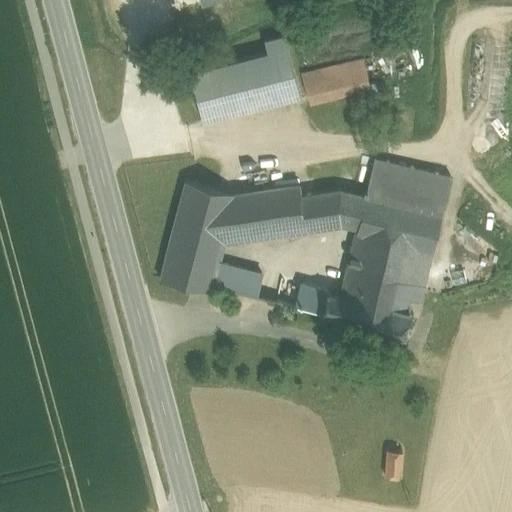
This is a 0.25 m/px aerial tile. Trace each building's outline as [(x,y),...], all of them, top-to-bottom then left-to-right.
[(202,122),(300,96),(284,36),(264,42),(267,53),(189,74),(202,122)] [(307,94),(368,78),(363,58),(302,74),(307,94)] [(371,88),(368,78),(307,94),(310,104),(371,88)] [(374,157),(366,195),(441,213),(450,175),(374,157)] [(210,285),(216,265),(222,241),(234,194),(185,181),(160,279),(209,291),(210,285)] [(341,222),(340,189),(301,195),(300,184),(234,194),(222,241),(341,222)] [(359,219),(435,239),(441,213),(366,195),(340,189),(341,222),(359,219)] [(435,239),(359,219),(341,296),(402,310),(405,297),(420,301),(435,239)] [(216,265),(210,285),(256,296),(260,277),(216,265)] [(276,302),(322,313),(327,292),(328,287),(283,276),(276,302)] [(348,326),(402,340),(409,312),(402,310),(341,296),(327,292),(322,313),(350,320),(348,326)] [(399,476),(400,449),(382,449),(381,475),(399,476)]
